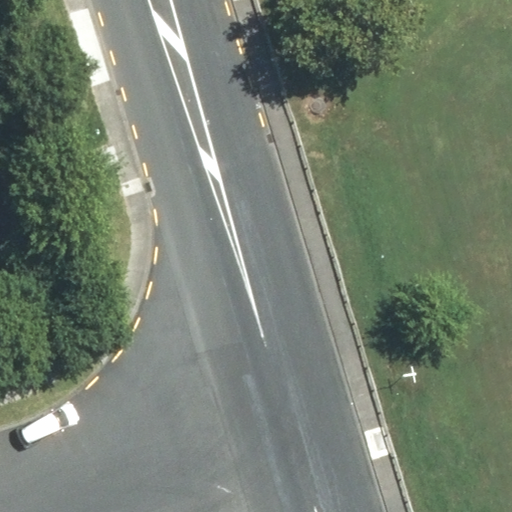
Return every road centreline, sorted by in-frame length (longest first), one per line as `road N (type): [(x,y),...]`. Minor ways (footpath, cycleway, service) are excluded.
road 1 (tertiary): [(283,405),(163,0)]
road 2 (unclassified): [(283,405),(0,500)]
